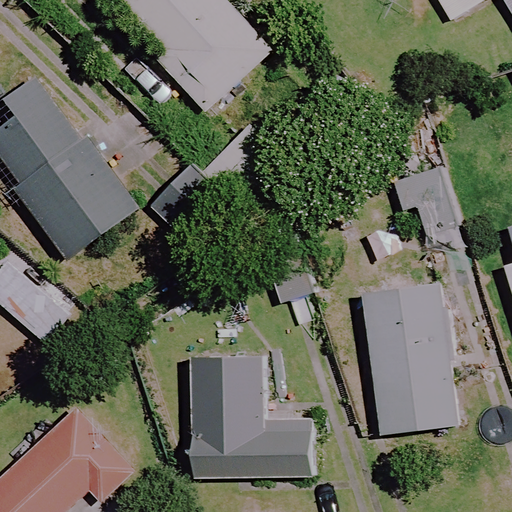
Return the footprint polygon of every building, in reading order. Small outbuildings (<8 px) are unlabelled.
[(272,55),(223,0),(119,0),(116,3),(163,55),(157,61),(205,115),(272,55)] [(448,26),(460,19),(491,0),(435,0),(434,1),(448,26)] [(511,0),(502,0),(511,18),(511,0)] [(140,209),(39,81),(0,111),(0,157),(21,185),(13,191),(71,264),(140,209)] [(474,113),(466,89),(426,104),(435,127),(474,113)] [(214,273),(304,184),(250,129),(203,176),(194,167),(151,209),(214,273)] [(482,205),(472,149),(447,153),(457,209),(482,205)] [(457,230),(440,170),(394,183),(403,216),(417,212),(425,239),(457,230)] [(511,229),(497,234),(511,285),(511,229)] [(318,294),(298,236),(261,249),(281,307),(318,294)] [(62,313),(12,264),(0,275),(0,309),(33,342),(62,313)] [(460,429),(443,285),(364,295),(382,439),(460,429)] [(264,423),(261,360),(191,364),(198,483),(273,479),(316,476),(313,420),(264,423)] [(133,475),(73,414),(0,486),(0,511),(69,511),(90,492),(103,505),(133,475)]
